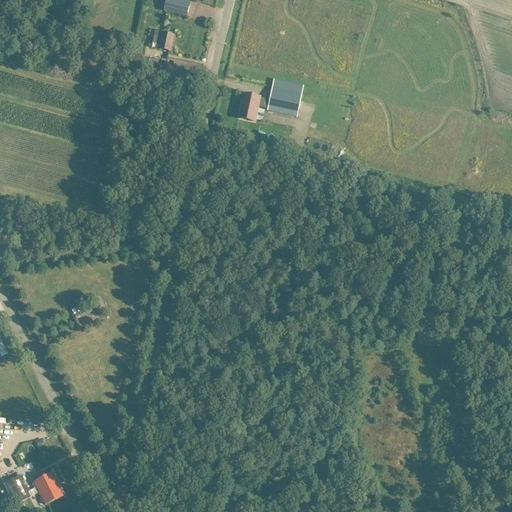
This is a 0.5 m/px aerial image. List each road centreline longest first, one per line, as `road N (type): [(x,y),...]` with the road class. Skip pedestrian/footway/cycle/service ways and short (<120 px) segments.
road 1 (unclassified): [(118,511),(228,0)]
road 2 (track): [(511,217),(199,135)]
road 3 (unclassified): [(109,511),(0,300)]
